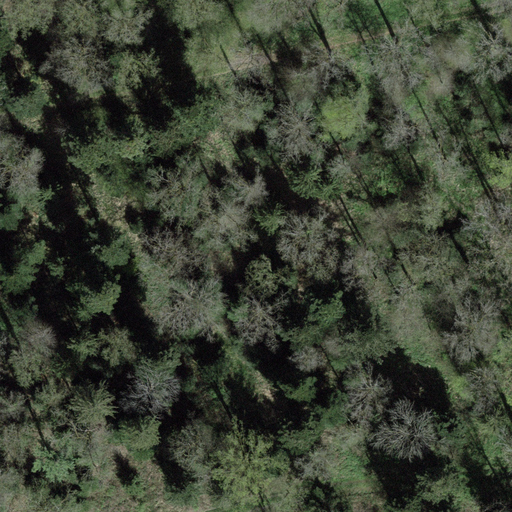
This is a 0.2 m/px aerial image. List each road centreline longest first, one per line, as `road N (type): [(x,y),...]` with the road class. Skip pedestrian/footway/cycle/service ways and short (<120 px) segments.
road 1 (track): [(511,2),(0,112)]
road 2 (track): [(511,467),(355,484),(221,511)]
